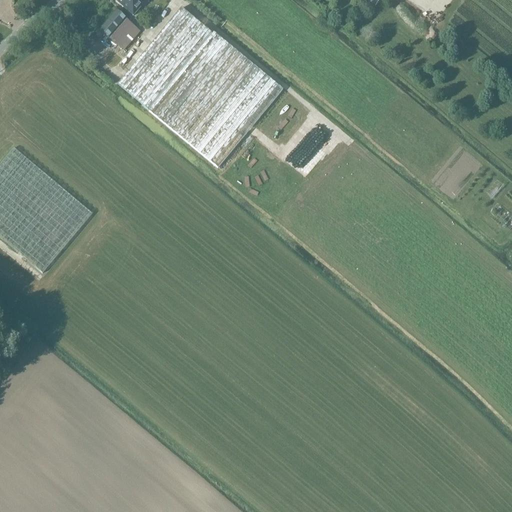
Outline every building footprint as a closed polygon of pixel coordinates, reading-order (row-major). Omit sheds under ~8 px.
[(117,0),(116,2),(133,17),(144,5),(143,5),(137,0),(117,0)] [(282,92),(183,10),(119,86),(218,169),(282,92)] [(116,11),(99,30),(117,46),(134,27),(116,11)] [(156,11),(147,23),(153,27),(162,16),(156,11)] [(74,31),(89,43),(97,33),(82,21),(74,31)] [(335,136),(329,146),(346,157),(353,147),(335,136)] [(92,215),(14,150),(0,165),(0,238),(43,274),(92,215)]
